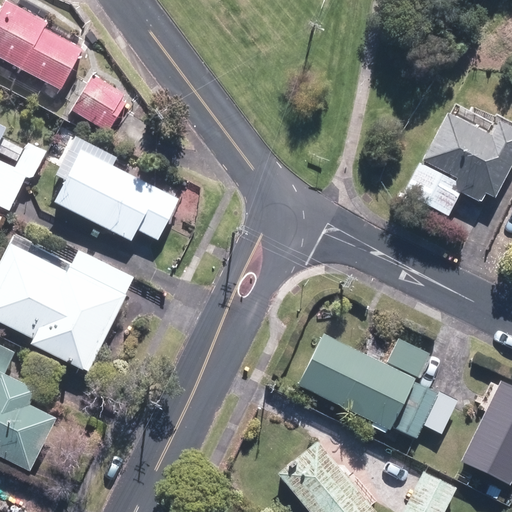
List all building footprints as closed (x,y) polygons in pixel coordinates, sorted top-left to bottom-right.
[(0,10),(0,57),(61,90),(83,49),(44,28),(47,22),(5,1),(0,10)] [(71,110),(108,131),(127,100),(122,97),(125,91),(94,72),(71,110)] [(402,193),(448,216),(461,191),(481,202),(485,192),(495,197),(511,164),(511,127),(498,120),(490,136),(445,113),(420,162),(418,161),(402,193)] [(22,147),(0,136),(0,153),(14,161),(22,147)] [(55,203),(131,240),(136,229),(158,240),(176,203),(155,192),(158,187),(114,165),(117,157),(74,137),(69,146),(71,147),(56,177),(65,181),(55,203)] [(36,154),(23,147),(15,164),(28,171),(36,154)] [(31,342),(89,371),(135,277),(78,248),(67,270),(28,251),(33,240),(16,231),(0,262),(0,321),(33,338),(31,342)] [(295,382),(387,428),(413,376),(321,329),(295,382)] [(388,362),(418,376),(429,352),(399,338),(388,362)] [(0,456),(30,471),(56,417),(29,404),(36,390),(5,374),(16,352),(0,344),(0,456)] [(461,461),(509,484),(511,478),(511,385),(500,380),(461,461)] [(423,424),(441,433),(456,400),(411,381),(391,426),(415,437),(421,423),(423,424)] [(276,473),(309,511),(376,511),(316,440),(276,473)] [(403,511),(443,511),(457,486),(424,470),(403,511)]
